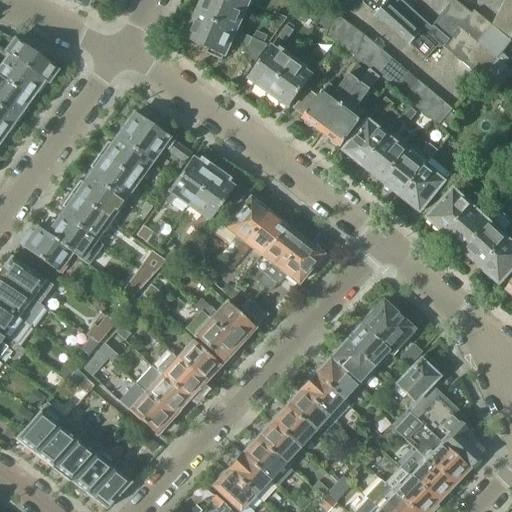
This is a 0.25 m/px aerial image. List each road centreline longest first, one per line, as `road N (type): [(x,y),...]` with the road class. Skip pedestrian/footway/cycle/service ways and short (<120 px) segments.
road 1 (residential): [(141,511),(379,244)]
road 2 (residential): [(379,244),(281,160),(122,57)]
road 3 (residential): [(0,224),(122,57)]
road 4 (residential): [(511,380),(464,316),(379,244)]
road 5 (residential): [(122,57),(0,1)]
